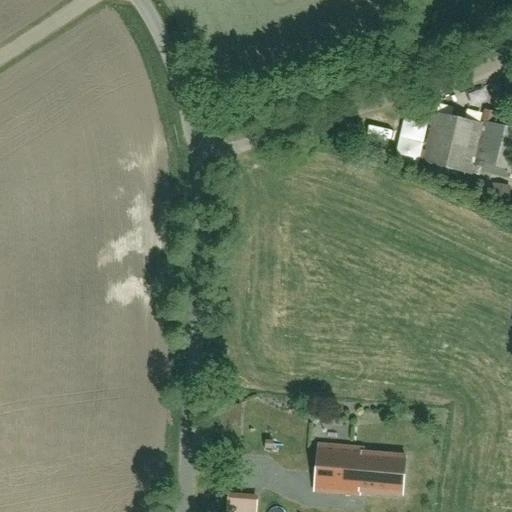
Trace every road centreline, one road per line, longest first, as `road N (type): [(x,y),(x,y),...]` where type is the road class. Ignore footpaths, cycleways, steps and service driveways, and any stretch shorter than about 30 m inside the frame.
road 1 (residential): [(200,153),(202,244),(183,511)]
road 2 (residential): [(511,18),(200,153)]
road 3 (unclassified): [(136,0),(182,88),(200,153)]
